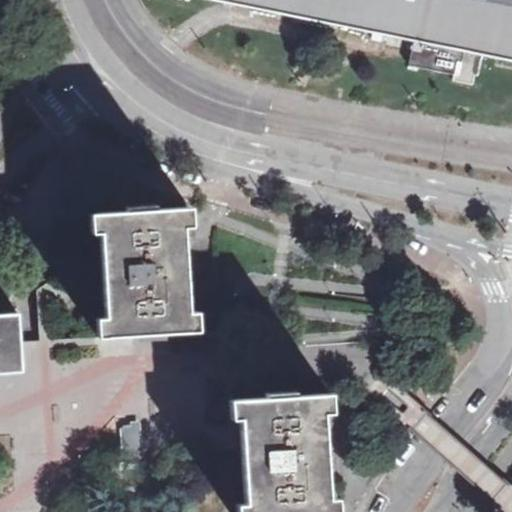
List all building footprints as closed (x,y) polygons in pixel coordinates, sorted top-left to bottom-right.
[(511,0),(223,0),(414,39),(410,55),(408,67),(455,77),(454,82),(473,86),(478,60),(479,54),(511,60),(511,0)] [(95,317),(96,337),(197,332),(196,311),(185,312),(180,224),(190,223),(189,205),(88,211),(89,231),(99,230),(104,317),(95,317)] [(63,297),(51,292),(51,306),(63,297)] [(0,372),(24,371),(22,341),(19,313),(0,314),(0,372)] [(236,505),(236,511),(336,511),(335,498),(326,499),(321,412),(331,412),(330,394),(248,399),(229,400),(231,421),(239,421),(241,443),(244,505),(236,505)] [(122,430),(124,455),(124,459),(144,457),(144,454),(142,422),(132,423),(133,426),(125,427),(125,430),(122,430)] [(511,511),(511,497),(509,501),(500,511),(501,511),(511,511)]
